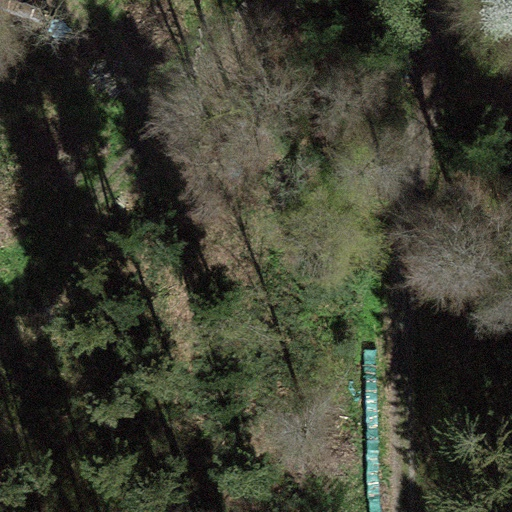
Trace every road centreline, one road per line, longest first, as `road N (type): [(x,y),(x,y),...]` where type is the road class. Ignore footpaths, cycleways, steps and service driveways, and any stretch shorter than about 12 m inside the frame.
road 1 (track): [(440,0),(408,278),(406,511)]
road 2 (track): [(0,306),(292,0)]
